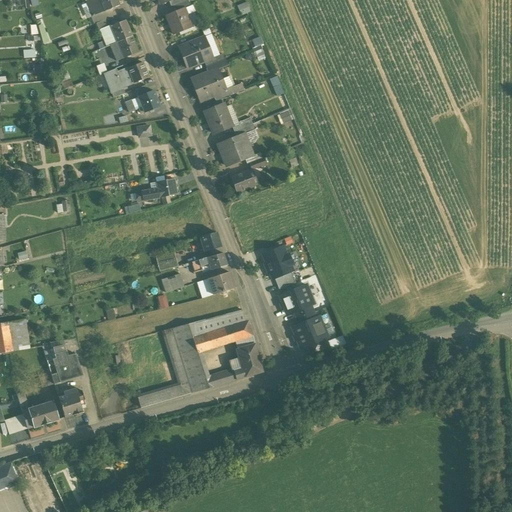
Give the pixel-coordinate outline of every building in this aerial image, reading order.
[(91,0),(88,0),(86,1),(90,11),(95,9),(91,0)] [(91,0),(95,9),(102,6),(99,0),(91,0)] [(116,0),(99,0),(102,6),(104,12),(119,6),(116,0)] [(187,0),(186,0),(172,6),(175,12),(184,8),(184,9),(190,7),(187,0)] [(236,5),(239,16),(250,12),(246,2),(236,5)] [(175,12),(165,16),(173,35),(192,27),(184,9),(184,8),(175,12)] [(105,14),(94,19),(96,24),(107,20),(105,14)] [(107,20),(96,24),(99,32),(110,27),(115,25),(112,18),(107,20)] [(115,25),(110,27),(115,38),(117,43),(132,37),(125,21),(115,25)] [(251,40),(254,46),(262,43),(259,36),(251,40)] [(109,46),(107,47),(110,55),(113,54),(120,51),(123,59),(138,53),(132,37),(117,43),(109,46)] [(204,37),(178,48),(187,69),(204,62),(213,59),(213,58),(204,37)] [(115,38),(107,41),(109,46),(117,43),(115,38)] [(261,46),(253,47),(256,60),(263,58),(261,46)] [(120,51),(113,54),(116,61),(123,59),(120,51)] [(217,56),(213,58),(213,59),(204,62),(206,68),(219,62),(217,56)] [(219,62),(206,68),(208,73),(217,70),(226,67),(224,60),(219,62)] [(142,63),(127,69),(133,83),(148,78),(142,63)] [(127,69),(117,73),(115,69),(104,74),(111,93),(123,89),(122,88),(133,83),(127,69)] [(208,73),(192,80),(197,92),(196,92),(200,102),(213,96),(225,90),(217,70),(208,73)] [(276,76),(268,79),(275,97),(283,93),(276,76)] [(145,86),(135,90),(138,98),(149,93),(145,86)] [(225,90),(213,96),(216,102),(233,95),(230,88),(225,90)] [(123,89),(111,93),(113,99),(122,95),(125,94),(123,89)] [(149,93),(138,98),(142,108),(138,109),(141,114),(160,107),(154,91),(149,93)] [(131,100),(125,103),(129,113),(135,111),(131,100)] [(227,113),(223,105),(205,113),(213,134),(230,127),(225,114),(227,113)] [(288,109),(277,113),(281,123),(292,119),(288,109)] [(250,119),(232,126),(234,132),(252,125),(250,119)] [(234,132),(236,138),(244,134),(244,135),(255,131),(252,125),(234,132)] [(149,126),(137,128),(139,138),(151,136),(149,126)] [(244,135),(244,134),(236,138),(217,145),(226,167),(253,156),(248,145),(242,147),(241,145),(243,144),(240,137),(244,135)] [(264,158),(249,164),(251,170),(266,165),(264,158)] [(248,171),(231,178),(236,193),(253,187),(248,171)] [(174,179),(156,183),(157,189),(141,192),(143,201),(177,195),(174,179)] [(56,212),(69,211),(68,201),(55,202),(56,212)] [(138,204),(127,207),(129,214),(140,212),(138,204)] [(216,233),(200,237),(205,251),(220,247),(216,233)] [(286,256),(283,247),(263,255),(266,264),(264,265),(268,274),(270,274),(273,279),(274,279),(290,272),(292,271),(290,265),(292,264),(288,255),(286,256)] [(173,251),(155,256),(157,263),(175,258),(173,251)] [(223,253),(207,258),(211,270),(226,266),(223,253)] [(175,258),(157,263),(160,271),(177,266),(175,258)] [(198,260),(191,262),(193,272),(201,270),(198,260)] [(234,288),(229,272),(208,279),(213,295),(222,292),(235,288),(235,287),(234,288)] [(290,272),(274,279),(279,290),(295,283),(290,272)] [(161,280),(165,293),(184,287),(179,274),(161,280)] [(310,306),(314,304),(306,286),(279,297),(287,315),(293,312),(310,306)] [(235,288),(222,292),(226,306),(239,303),(235,288)] [(156,296),(159,309),(167,307),(164,294),(156,296)] [(239,303),(226,306),(223,307),(224,309),(225,315),(242,311),(239,303)] [(310,306),(293,312),(296,320),(313,313),(310,306)] [(224,309),(206,314),(207,317),(204,318),(205,321),(225,315),(224,309)] [(205,321),(199,322),(203,336),(245,322),(242,311),(225,315),(205,321)] [(315,319),(313,313),(296,320),(298,325),(315,319)] [(327,338),(319,317),(315,319),(298,325),(292,328),(300,349),(307,346),(324,339),(327,338)] [(25,320),(7,323),(12,351),(29,349),(25,320)] [(203,336),(193,339),(197,353),(201,352),(252,336),(248,321),(203,336)] [(199,322),(171,330),(186,381),(190,394),(213,387),(210,377),(209,377),(201,352),(197,353),(193,339),(203,336),(199,322)] [(7,323),(0,323),(0,353),(12,351),(7,323)] [(186,381),(171,330),(161,332),(170,361),(172,361),(179,383),(186,381)] [(330,348),(344,344),(342,336),(328,340),(330,348)] [(324,339),(307,346),(312,357),(328,350),(324,339)] [(63,341),(50,343),(52,350),(65,347),(63,341)] [(254,344),(237,349),(239,359),(245,378),(262,373),(254,344)] [(52,350),(44,352),(50,372),(53,384),(64,381),(81,376),(75,354),(67,356),(65,347),(52,350)] [(229,359),(235,357),(232,349),(226,351),(229,359)] [(239,359),(230,362),(233,370),(237,380),(245,378),(239,359)] [(233,370),(210,377),(213,387),(237,380),(233,370)] [(50,372),(38,376),(41,388),(53,384),(50,372)] [(64,381),(53,384),(57,398),(64,396),(63,392),(67,391),(64,381)] [(190,394),(186,381),(179,383),(180,385),(183,396),(190,394)] [(180,385),(137,397),(141,408),(183,396),(180,385)] [(67,391),(63,392),(64,396),(57,398),(64,418),(74,415),(74,417),(81,415),(81,413),(82,413),(79,402),(84,401),(81,391),(76,393),(75,389),(67,391)] [(23,392),(16,395),(21,411),(27,409),(23,392)] [(27,409),(21,411),(22,414),(27,428),(32,426),(32,427),(40,425),(40,426),(50,423),(50,422),(58,420),(52,402),(27,409)] [(8,434),(27,428),(22,414),(4,419),(8,434)] [(42,459),(52,455),(50,450),(41,453),(42,459)] [(11,463),(0,467),(0,491),(20,484),(11,463)] [(155,511),(150,500),(120,511),(155,511)]
